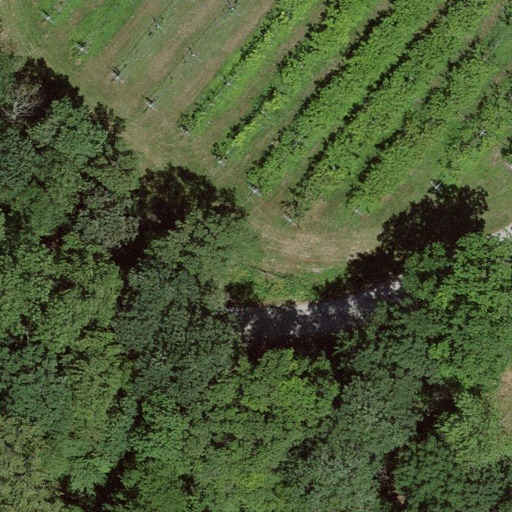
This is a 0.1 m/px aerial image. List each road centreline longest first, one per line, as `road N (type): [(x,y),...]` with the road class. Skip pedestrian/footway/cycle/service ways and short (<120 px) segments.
road 1 (track): [(0,210),(163,304),(327,315)]
road 2 (track): [(511,268),(481,304),(327,315)]
